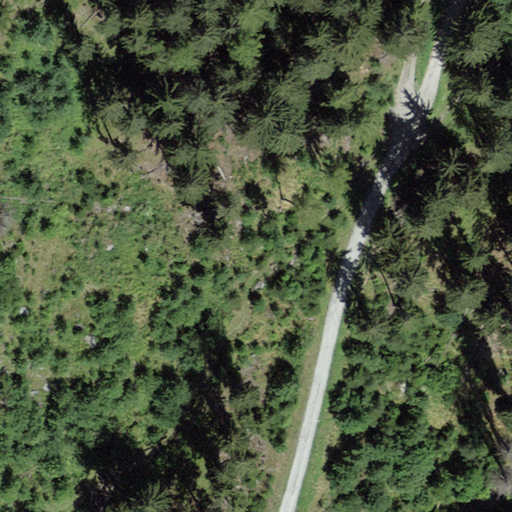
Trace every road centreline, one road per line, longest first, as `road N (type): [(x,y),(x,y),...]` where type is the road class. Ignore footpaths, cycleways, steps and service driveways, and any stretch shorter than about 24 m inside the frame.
road 1 (unclassified): [(288,511),(349,263),(378,187),(426,99),(458,0)]
road 2 (track): [(405,140),(403,97),(423,0)]
